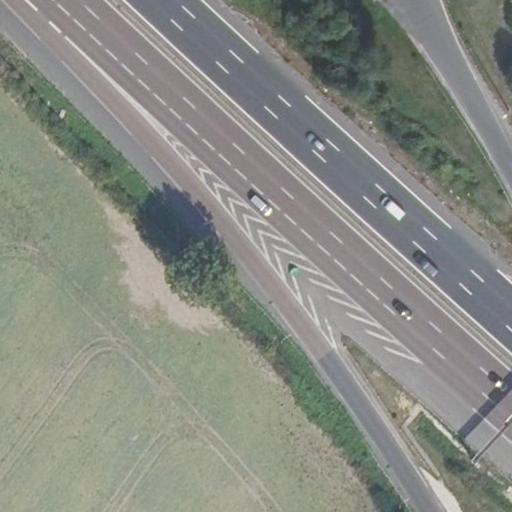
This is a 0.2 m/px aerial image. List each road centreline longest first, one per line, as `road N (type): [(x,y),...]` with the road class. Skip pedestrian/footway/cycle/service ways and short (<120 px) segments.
road 1 (motorway): [(61,0),(61,45),(161,149),(317,345),(431,511)]
road 2 (motorway): [(63,0),(511,404)]
road 3 (motorway): [(511,325),(167,0)]
road 4 (motorway): [(511,169),(417,0)]
